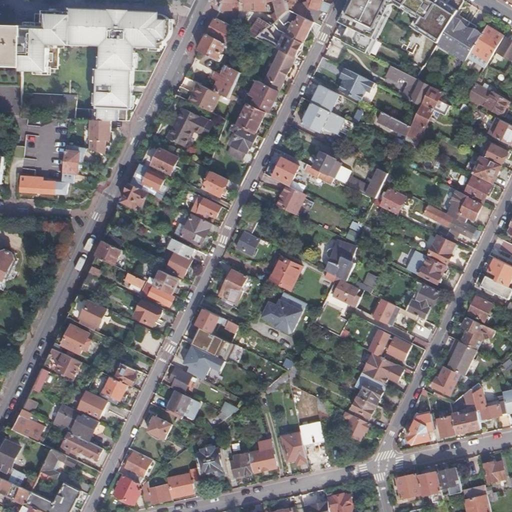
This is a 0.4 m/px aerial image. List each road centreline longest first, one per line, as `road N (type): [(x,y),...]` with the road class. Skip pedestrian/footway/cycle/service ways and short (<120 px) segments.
road 1 (residential): [(340,0),(84,511)]
road 2 (residential): [(0,417),(201,0)]
road 3 (unclassified): [(374,469),(511,187)]
road 4 (residential): [(178,511),(374,469)]
road 5 (residential): [(374,469),(511,438)]
